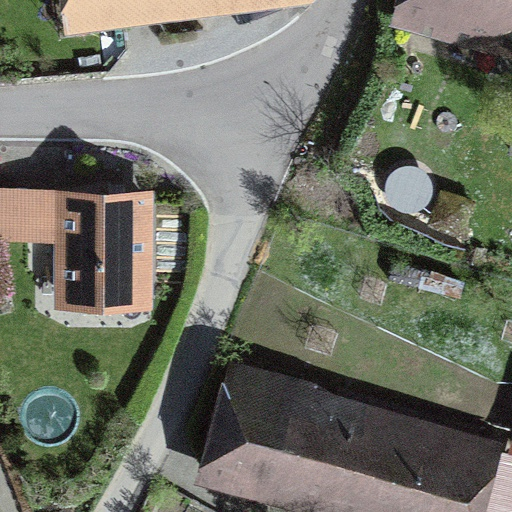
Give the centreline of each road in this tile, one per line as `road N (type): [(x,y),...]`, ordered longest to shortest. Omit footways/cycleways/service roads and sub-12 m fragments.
road 1 (residential): [(112,511),(190,366),(265,141)]
road 2 (residential): [(0,117),(169,115),(265,141)]
road 3 (residential): [(265,141),(343,0)]
